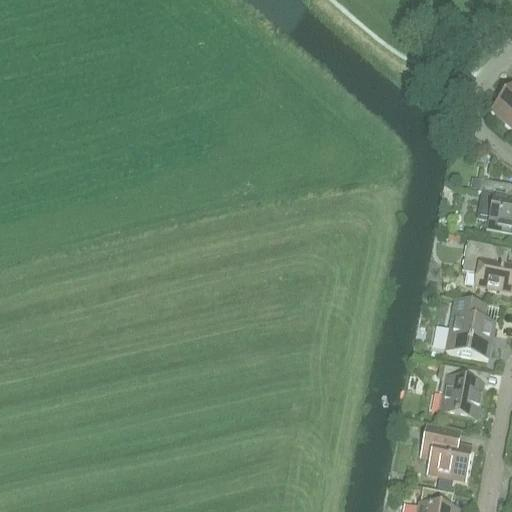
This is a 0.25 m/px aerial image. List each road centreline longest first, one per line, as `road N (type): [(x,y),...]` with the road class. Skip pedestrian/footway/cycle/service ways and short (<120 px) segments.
road 1 (residential): [(511,160),(475,129),(468,109),(473,88),(511,47)]
road 2 (residential): [(485,511),(511,375)]
